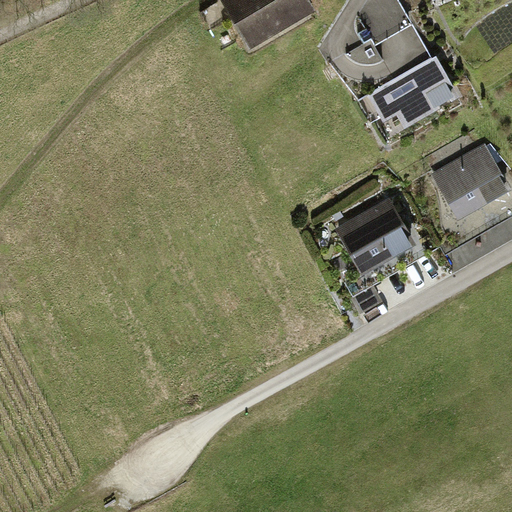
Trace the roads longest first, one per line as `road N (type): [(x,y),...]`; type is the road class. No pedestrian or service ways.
road 1 (residential): [(136,468),(511,252)]
road 2 (track): [(196,0),(95,81),(0,199)]
